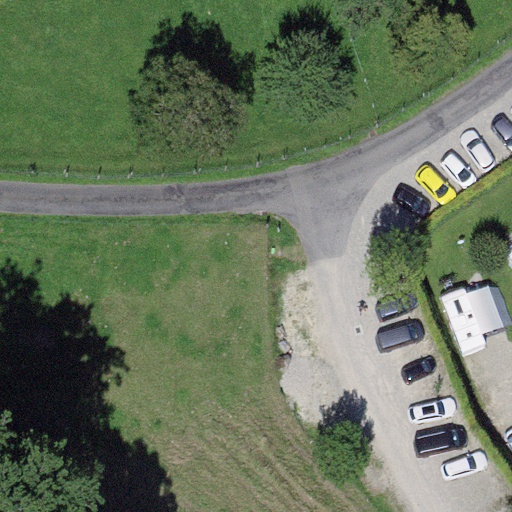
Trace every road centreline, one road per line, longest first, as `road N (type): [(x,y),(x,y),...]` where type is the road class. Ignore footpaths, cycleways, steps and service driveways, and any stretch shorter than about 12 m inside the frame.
road 1 (unclassified): [(511,75),(394,152),(329,181),(231,198),(0,196)]
road 2 (track): [(329,181),(328,283),(358,402),(420,511)]
